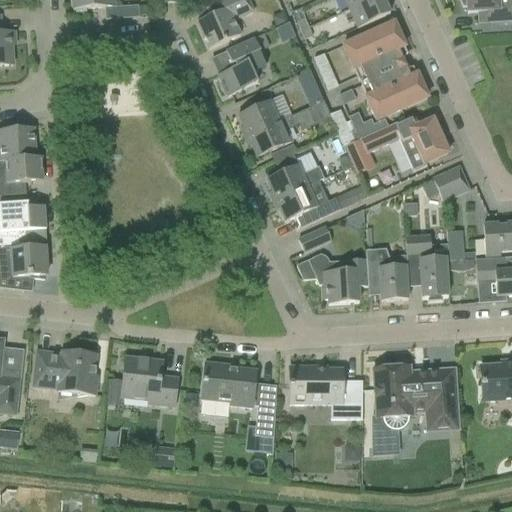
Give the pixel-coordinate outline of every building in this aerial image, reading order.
[(71,0),(72,12),(75,12),(75,16),(86,15),(85,11),(106,10),(105,0),(71,0)] [(233,24),(253,15),(245,0),(220,0),(214,3),(219,15),(196,25),(208,53),(239,39),(233,24)] [(341,0),(347,13),(375,0),(341,0)] [(381,0),(375,0),(347,13),(356,32),(389,17),(381,0)] [(511,0),(457,0),(462,10),(466,10),(466,15),(489,14),(489,25),(509,23),(511,23),(511,0)] [(149,9),(138,10),(138,19),(149,18),(149,9)] [(281,15),(271,20),(276,30),(286,25),(281,15)] [(309,30),(304,20),(296,24),(300,34),(309,30)] [(341,49),(352,74),(359,71),(371,96),(363,99),(375,125),(426,101),(412,70),(405,71),(401,62),(406,57),(393,26),(341,49)] [(312,39),(309,30),(300,34),(303,42),(312,39)] [(0,68),(12,68),(10,36),(0,36),(0,34),(0,68)] [(235,70),(217,78),(226,100),(256,87),(251,75),(264,70),(252,43),(225,55),(231,67),(233,66),(235,70)] [(312,62),(326,93),(337,88),(323,57),(312,62)] [(309,74),(295,80),(301,93),(315,87),(309,74)] [(350,93),(338,98),(342,108),(355,102),(350,93)] [(237,118),(246,139),(278,125),(268,104),(237,118)] [(278,125),(246,139),(256,161),(291,145),(285,132),(297,126),(300,133),(330,120),(323,105),(278,125)] [(329,117),(343,149),(354,144),(340,113),(329,117)] [(447,157),(432,123),(418,129),(413,119),(394,128),(400,141),(398,142),(413,175),(426,169),(425,167),(447,157)] [(400,141),(394,128),(360,144),(365,155),(398,142),(400,141)] [(0,164),(35,162),(35,161),(33,131),(0,133),(0,164)] [(354,144),(343,149),(346,158),(347,157),(349,163),(365,155),(360,144),(359,142),(354,144)] [(346,158),(338,161),(343,173),(352,169),(349,163),(347,157),(346,158)] [(0,199),(3,199),(2,185),(6,184),(6,187),(42,185),(40,162),(40,161),(35,161),(35,162),(0,164),(0,199)] [(297,168),(266,182),(275,203),(317,185),(316,183),(322,181),(317,170),(301,177),(297,168)] [(432,182),(441,204),(467,193),(458,171),(432,182)] [(317,185),(275,203),(285,225),(295,220),(300,231),(352,207),(352,206),(347,195),(334,201),(326,205),(317,185)] [(0,207),(0,249),(10,249),(10,248),(26,247),(25,234),(45,233),(43,210),(26,211),(26,206),(0,207)] [(416,206),(403,207),(404,219),(416,219),(416,206)] [(511,225),(505,226),(506,229),(497,229),(497,227),(482,228),(484,260),(499,259),(499,255),(511,254),(511,225)] [(297,243),(303,256),(330,243),(324,231),(297,243)] [(429,239),(404,241),(406,270),(419,269),(421,302),(427,302),(427,304),(441,303),(441,301),(447,300),(444,261),(446,261),(445,248),(429,249),(429,239)] [(47,260),(44,260),(44,251),(27,252),(26,247),(10,248),(10,249),(0,249),(0,280),(12,280),(12,281),(29,280),(28,281),(44,283),(44,279),(46,279),(45,270),(47,260)] [(407,303),(405,270),(391,271),(384,252),(364,253),(364,263),(365,280),(366,280),(378,279),(380,305),(407,303)] [(365,280),(364,263),(350,264),(351,274),(330,275),(329,265),(327,262),(323,259),(320,257),(307,264),(318,289),(322,288),(323,304),(327,303),(328,308),(358,306),(357,291),(367,290),(366,280),(365,280)] [(504,260),(474,262),(476,286),(477,305),(477,307),(505,305),(505,299),(511,298),(511,273),(505,274),(504,260)] [(0,416),(14,418),(19,375),(5,373),(0,367),(0,365),(2,351),(0,350),(0,416)] [(56,395),(59,395),(60,390),(74,392),(76,400),(86,397),(94,398),(96,379),(93,378),(95,358),(89,357),(90,355),(86,353),(82,353),(78,354),(78,356),(61,354),(61,358),(36,355),(32,390),(57,392),(56,395)] [(107,382),(105,407),(119,409),(120,401),(149,404),(148,407),(173,410),(176,382),(160,380),(152,379),(153,364),(124,361),(122,384),(107,382)] [(479,370),(481,405),(511,403),(511,363),(511,364),(511,368),(479,370)] [(229,407),(229,409),(251,412),(255,374),(228,371),(228,369),(204,366),(200,403),(229,407)] [(453,428),(451,394),(431,396),(429,374),(409,375),(409,370),(400,371),(395,368),(385,368),(381,372),(372,373),(375,420),(371,421),(372,459),(397,457),(396,434),(400,432),(404,429),(407,425),(407,422),(407,420),(412,419),(412,416),(434,415),(435,430),(453,428)] [(330,423),(361,423),(361,384),(341,384),(341,372),(315,372),(315,370),(288,370),(288,408),(330,408),(330,423)] [(195,414),(197,397),(185,396),(184,412),(195,414)] [(253,440),(272,441),(274,411),(256,410),(253,440)] [(152,467),(172,470),(175,450),(154,447),(152,467)]
